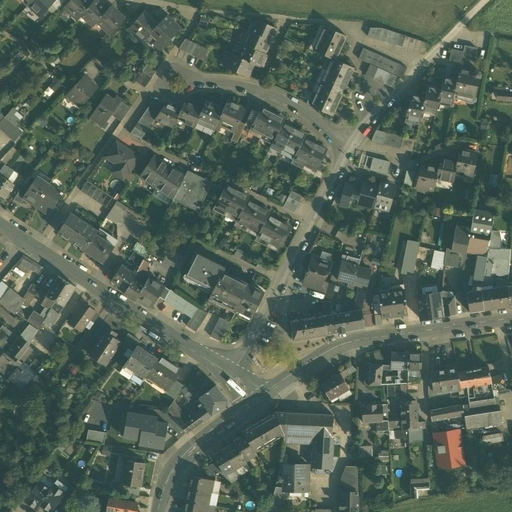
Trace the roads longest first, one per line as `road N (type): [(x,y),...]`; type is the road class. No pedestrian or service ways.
road 1 (residential): [(228,373),(348,146)]
road 2 (tertiary): [(24,240),(228,373)]
road 3 (tertiary): [(252,402),(337,346),(424,330)]
road 4 (residential): [(348,146),(258,92),(190,84)]
road 5 (residential): [(348,146),(460,29)]
road 6 (tertiary): [(252,402),(176,465),(160,511)]
